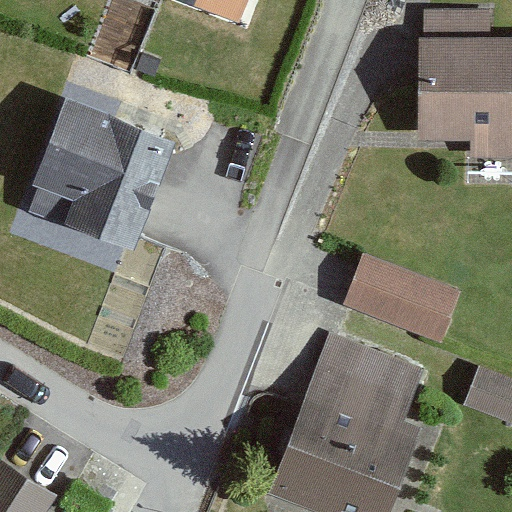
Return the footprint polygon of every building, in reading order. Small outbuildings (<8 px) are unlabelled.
[(158,0),(230,22),(236,0),(158,0)] [(464,168),(511,164),(511,39),(491,39),(491,11),(413,12),(419,147),(462,147),(464,168)] [(12,213),(121,252),(160,142),(52,105),(12,213)] [(336,308),(436,348),(455,296),(353,253),(336,308)] [(313,511),(387,511),(415,437),(399,429),(420,372),(326,337),(265,496),(313,511)] [(511,410),(511,365),(482,354),(467,393),(511,410)] [(0,511),(41,511),(40,511),(48,491),(0,466),(0,511)]
